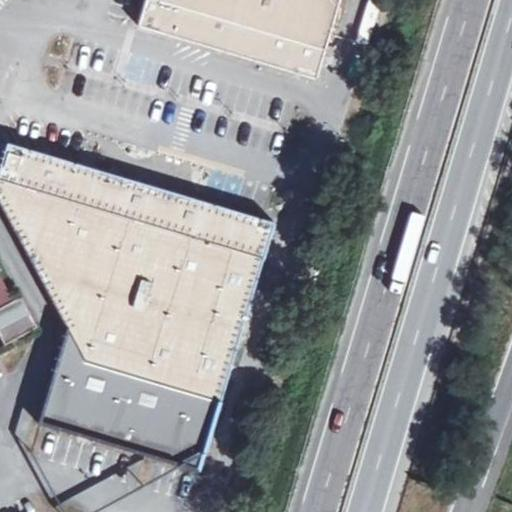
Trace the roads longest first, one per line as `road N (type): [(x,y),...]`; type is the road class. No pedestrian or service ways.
road 1 (motorway): [(469,0),(316,511)]
road 2 (motorway): [(367,511),(511,29)]
road 3 (motorway): [(464,511),(511,372)]
